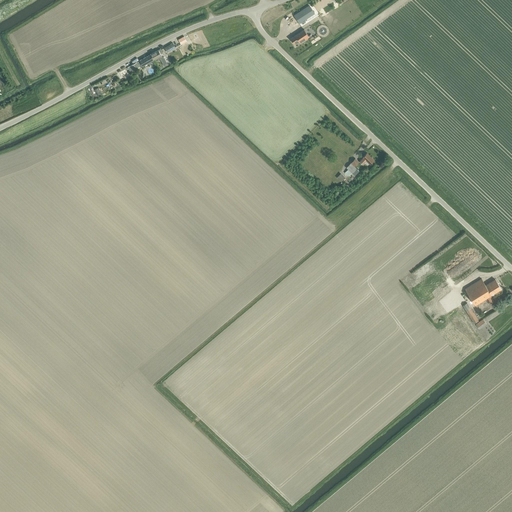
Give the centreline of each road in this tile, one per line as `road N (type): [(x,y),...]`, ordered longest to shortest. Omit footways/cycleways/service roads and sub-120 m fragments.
road 1 (unclassified): [(511,270),(259,28),(253,9)]
road 2 (unclassified): [(0,128),(172,36),(253,9)]
